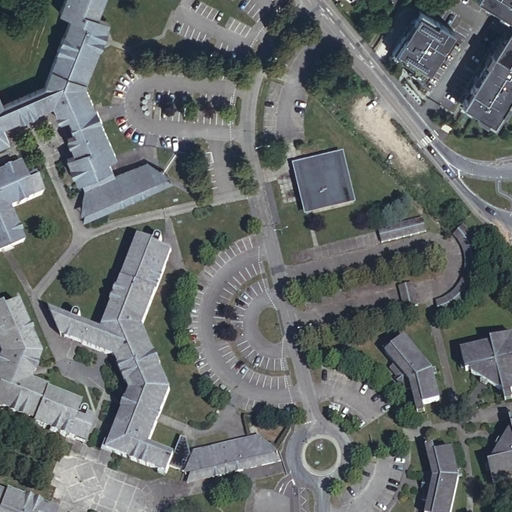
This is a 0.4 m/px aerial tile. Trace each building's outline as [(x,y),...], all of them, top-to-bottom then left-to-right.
[(64,0),(59,14),(73,19),(46,87),(5,105),(0,92),(0,142),(8,139),(2,124),(52,103),(60,120),(68,116),(72,127),(75,133),(66,136),(74,154),(66,157),(77,182),(81,181),(111,167),(108,160),(116,156),(99,116),(84,84),(103,38),(109,22),(97,17),(103,0),(64,0)] [(511,98),(511,0),(478,0),(511,21),(511,30),(465,105),(496,124),(511,98)] [(456,36),(418,12),(391,54),(429,78),(456,36)] [(345,152),(294,164),(306,215),(311,214),(357,202),(345,152)] [(115,176),(85,189),(82,202),(89,199),(92,204),(87,206),(85,213),(83,222),(86,221),(159,189),(147,162),(115,176)] [(169,175),(147,162),(159,189),(172,183),(164,178),(169,175)] [(25,178),(18,163),(0,171),(0,252),(9,249),(23,242),(9,209),(42,194),(33,174),(25,178)] [(115,176),(111,167),(81,181),(85,189),(115,176)] [(79,216),(85,213),(87,206),(92,204),(89,199),(82,202),(79,216)] [(427,231),(424,218),(384,228),(385,234),(387,241),(427,231)] [(464,225),(454,235),(455,238),(457,240),(458,244),(460,250),(462,258),(463,265),(463,271),(461,275),(459,283),(457,285),(456,287),(456,288),(453,291),(452,293),(450,295),(448,296),(446,298),(441,300),(437,302),(441,315),(442,315),(444,314),(454,310),(462,303),(468,297),(473,290),(474,286),(477,277),(478,274),(479,264),(478,255),(478,254),(477,252),(477,249),(475,243),(472,236),(468,229),(464,225)] [(152,241),(138,235),(102,329),(79,321),(81,316),(81,314),(81,313),(81,311),(80,311),(79,310),(78,310),(76,310),(75,310),(75,311),(74,312),(73,313),(71,318),(49,309),(61,335),(116,357),(130,390),(107,450),(114,453),(167,474),(169,467),(174,453),(146,443),(157,415),(168,386),(142,325),(166,264),(171,251),(159,246),(161,239),(162,238),(162,237),(162,236),(161,236),(160,234),(159,234),(157,233),(156,234),(155,234),(154,237),(152,241)] [(418,306),(413,284),(400,287),(405,308),(418,306)] [(2,304),(0,304),(0,408),(33,421),(32,424),(75,441),(83,444),(93,418),(85,415),(86,412),(86,410),(85,409),(83,408),(82,408),(81,408),(79,408),(78,409),(77,410),(75,415),(74,414),(79,402),(44,389),(45,386),(29,380),(40,354),(17,301),(3,307),(2,304)] [(503,388),(504,393),(511,391),(511,390),(511,335),(491,341),(491,344),(461,351),(466,371),(470,371),(471,374),(499,389),(503,388)] [(412,389),(416,406),(424,404),(440,401),(432,370),(405,338),(386,353),(395,365),(390,369),(397,377),(394,379),(399,385),(402,383),(405,386),(406,390),(412,389)] [(426,412),(424,404),(416,406),(418,413),(426,412)] [(493,464),(488,465),(493,484),(511,479),(511,426),(511,427),(511,431),(509,432),(492,461),(493,464)] [(240,440),(194,451),(201,479),(281,460),(273,453),(269,450),(273,446),(260,435),(240,440)] [(180,436),(174,453),(169,467),(185,473),(191,455),(186,438),(180,436)] [(427,446),(428,454),(436,453),(434,445),(427,446)] [(436,453),(428,454),(433,474),(427,476),(428,481),(426,482),(424,482),(423,485),(422,490),(424,490),(422,500),(428,502),(425,511),(453,511),(460,478),(453,449),(436,453)] [(193,451),(185,473),(193,471),(188,482),(201,479),(194,451),(193,451)] [(5,495),(0,493),(0,511),(58,511),(41,505),(6,492),(5,495)]
